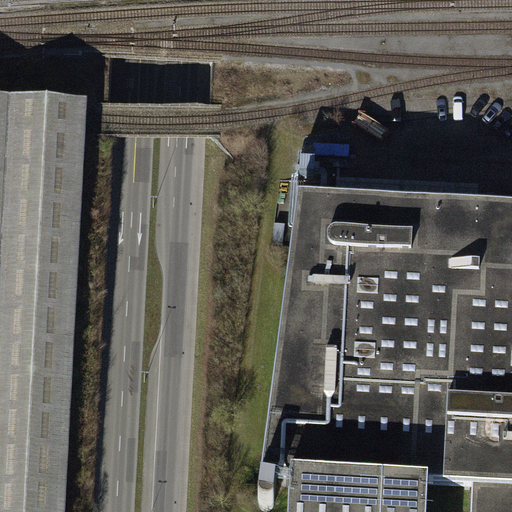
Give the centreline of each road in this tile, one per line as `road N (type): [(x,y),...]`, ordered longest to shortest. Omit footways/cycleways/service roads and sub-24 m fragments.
road 1 (primary): [(143,0),(117,511)]
road 2 (primary): [(167,511),(189,0)]
road 3 (unknown): [(511,157),(358,143)]
